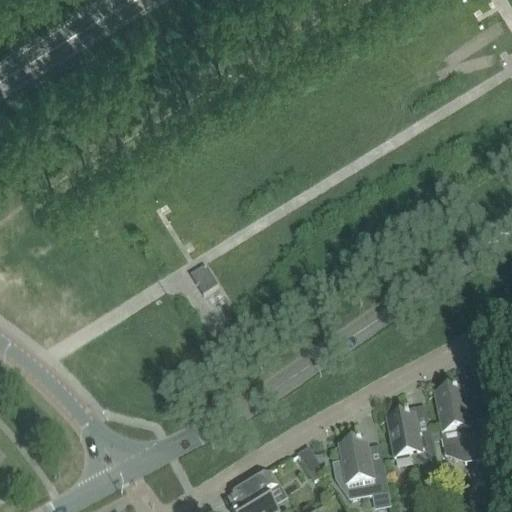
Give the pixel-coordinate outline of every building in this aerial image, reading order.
[(207,269),(191,278),(204,299),(219,289),(207,269)] [(489,462),(484,437),(480,417),(469,420),(464,393),(459,394),(455,395),(453,395),(450,393),(442,395),(440,398),(436,398),(442,430),(441,433),(444,453),(462,450),(463,454),(475,452),(477,464),(489,462)] [(438,474),(436,463),(432,443),(421,445),(416,419),(411,420),(411,419),(407,420),(407,421),(405,421),(402,419),(394,421),(392,423),(388,424),(392,445),(395,463),(422,458),(425,477),(438,474)] [(340,450),(340,451),(343,465),(333,467),(336,484),(341,490),(364,486),(365,494),(373,500),(375,510),(391,507),(385,469),(373,472),(368,445),(363,446),(359,447),(357,447),(355,445),(346,447),(344,450),(340,450)] [(310,451),(298,459),(315,486),(327,479),(321,468),(310,451)] [(272,475),(244,492),(250,503),(234,511),(277,511),(266,494),(279,486),(272,475)]
